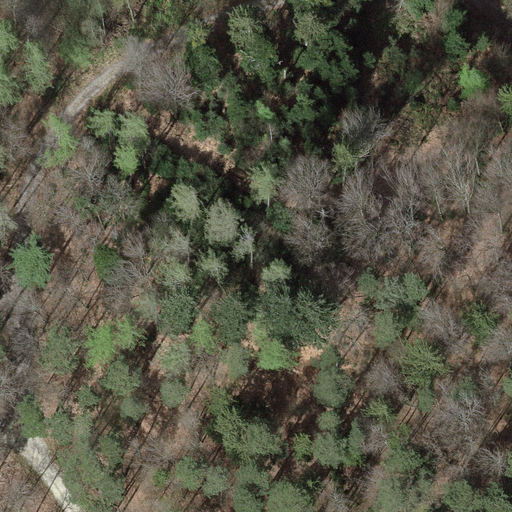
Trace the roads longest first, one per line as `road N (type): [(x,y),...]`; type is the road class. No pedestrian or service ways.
road 1 (track): [(23,259),(21,227),(62,123),(134,63),(278,0)]
road 2 (track): [(74,511),(23,399),(23,259),(0,275)]
